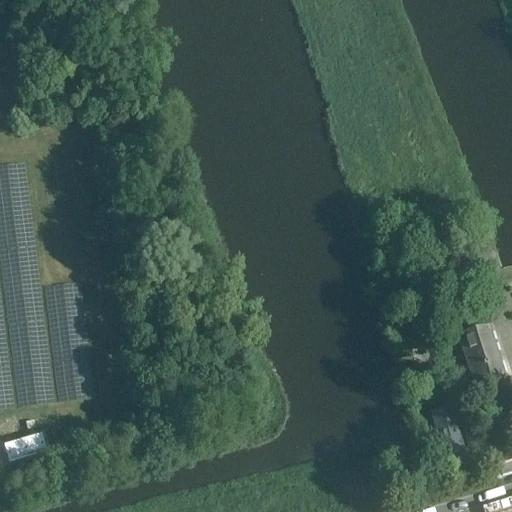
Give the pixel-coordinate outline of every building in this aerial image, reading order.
[(493,291),(487,271),(473,276),(479,295),(493,291)] [(426,309),(420,292),(395,300),(400,317),(426,309)] [(504,379),(488,329),(459,339),(475,388),(504,379)] [(436,429),(447,465),(466,459),(456,425),(464,423),(461,411),(437,418),(440,428),(436,429)] [(511,477),(511,455),(487,463),(492,483),(511,477)]
